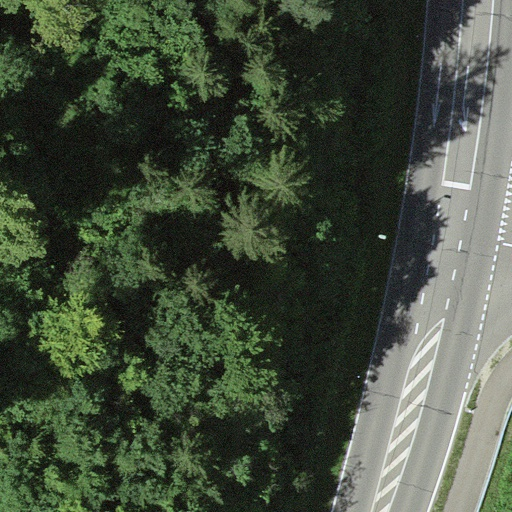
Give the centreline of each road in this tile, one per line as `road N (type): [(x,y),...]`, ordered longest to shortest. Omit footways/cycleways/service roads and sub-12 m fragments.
road 1 (primary): [(453,234),(380,511)]
road 2 (primary): [(485,0),(479,109),(453,234)]
